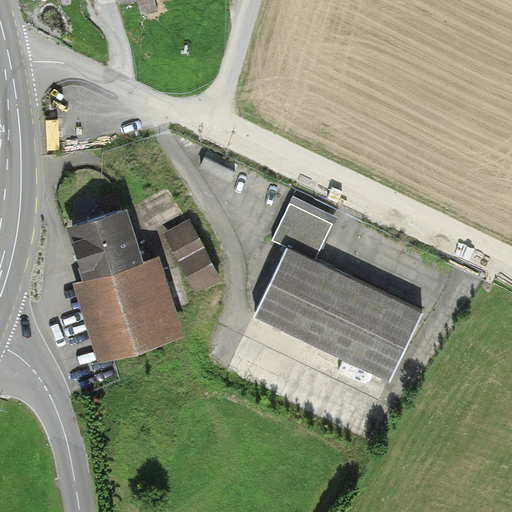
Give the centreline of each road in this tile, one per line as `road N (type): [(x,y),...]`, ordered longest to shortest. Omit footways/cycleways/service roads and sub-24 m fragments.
road 1 (residential): [(212,120),(511,269)]
road 2 (secondary): [(10,64),(15,205),(0,278)]
road 3 (residential): [(10,64),(70,65),(212,120)]
road 4 (tertiary): [(80,511),(49,392),(0,345)]
road 5 (residential): [(252,0),(212,120)]
